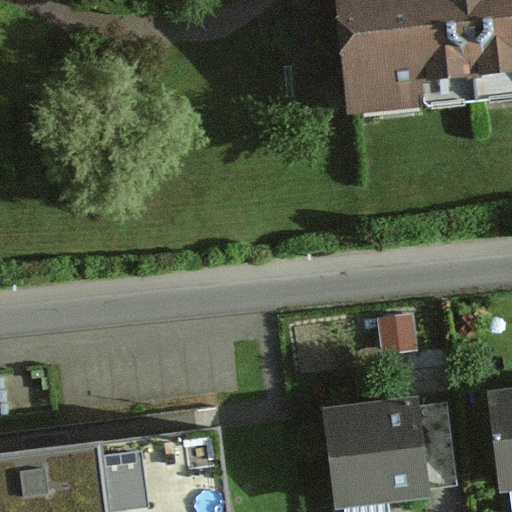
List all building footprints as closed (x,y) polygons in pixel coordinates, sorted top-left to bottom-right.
[(511,0),(338,0),(351,129),(511,113),(511,0)] [(0,163),(10,162),(0,57),(0,163)] [(511,394),(502,396),(511,479),(511,394)] [(420,403),(326,415),(338,511),(432,500),(420,403)] [(223,511),(215,438),(0,463),(0,511),(223,511)]
